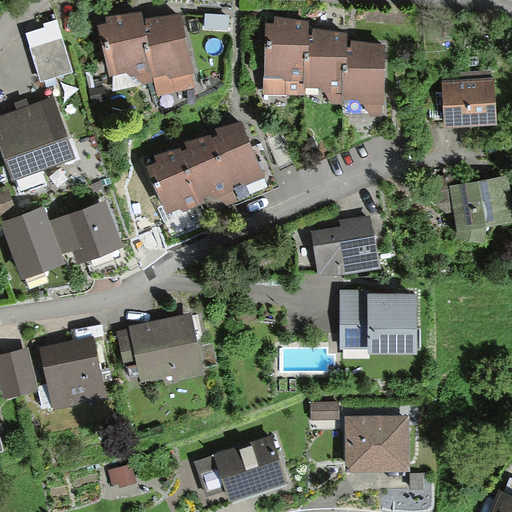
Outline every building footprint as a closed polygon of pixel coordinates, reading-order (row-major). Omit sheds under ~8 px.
[(153,81),(145,48),(151,47),(144,19),(142,9),(106,16),(108,23),(99,26),(114,91),(153,81)] [(180,11),(144,19),(151,47),(145,48),(153,81),(157,97),(198,87),(180,11)] [(229,15),(206,15),(205,29),(229,29),(229,15)] [(265,94),(305,95),(306,87),(307,54),(312,54),(312,35),(308,35),(308,21),(275,17),(275,25),(266,24),(265,94)] [(45,27),(26,33),(41,82),(73,73),(57,20),(44,23),(45,27)] [(320,87),(332,103),(343,103),(343,99),(343,67),(348,66),(348,50),(348,33),(312,28),(312,35),(312,43),(312,54),(307,54),(306,87),(320,87)] [(386,45),(353,41),(352,51),(348,50),(348,66),(343,67),(343,99),(357,99),(360,104),(364,103),(371,115),(382,115),(382,104),(385,104),(386,45)] [(457,81),(442,82),(444,129),(498,127),(496,79),(490,79),(490,71),(457,72),(457,81)] [(98,75),(86,78),(91,95),(102,92),(98,75)] [(52,97),(0,116),(0,147),(13,181),(75,157),(52,97)] [(218,135),(212,137),(233,191),(265,177),(242,122),(215,130),(218,135)] [(211,135),(174,147),(199,206),(217,198),(227,206),(238,201),(233,191),(212,137),(211,135)] [(199,206),(174,147),(154,156),(157,163),(146,168),(166,214),(178,209),(184,212),(199,206)] [(511,221),(511,191),(508,174),(454,186),(452,177),(425,175),(424,195),(453,217),(458,230),(456,237),(484,243),(488,227),(511,221)] [(0,191),(0,212),(14,208),(7,189),(0,191)] [(122,246),(105,201),(50,222),(61,253),(72,248),(78,262),(122,246)] [(50,222),(45,208),(2,224),(23,281),(65,264),(61,253),(50,222)] [(311,232),(318,275),(344,275),(381,269),(371,215),(338,220),(340,228),(311,232)] [(418,353),(418,294),(368,295),(368,290),(340,290),(340,349),(369,349),(369,353),(418,353)] [(131,330),(119,333),(126,367),(135,365),(138,383),(171,376),(171,380),(204,373),(191,314),(130,327),(131,330)] [(94,337),(40,349),(53,409),(107,397),(94,337)] [(0,356),(0,381),(4,399),(38,391),(27,349),(0,356)] [(312,420),(339,419),(339,401),(311,401),(312,420)] [(410,416),(346,416),(346,472),(410,472),(410,416)] [(270,436),(196,462),(208,497),(225,491),(229,502),(286,483),(270,436)] [(132,464),(109,470),(113,485),(118,484),(119,489),(137,484),(132,464)] [(423,474),(411,474),(411,490),(423,490),(423,474)] [(511,511),(511,497),(499,492),(490,511),(511,511)]
